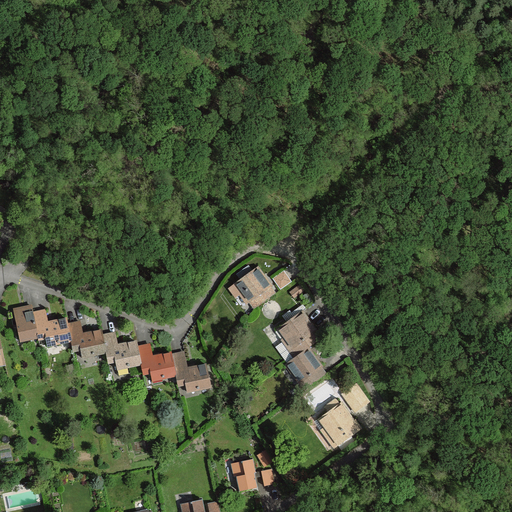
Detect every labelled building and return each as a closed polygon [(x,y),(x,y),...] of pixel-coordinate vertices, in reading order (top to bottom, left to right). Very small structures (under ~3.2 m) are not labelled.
[(257,267),(233,283),(250,309),(274,293),(257,267)] [(275,277),(282,287),(293,280),(286,270),(275,277)] [(31,308),(11,312),(18,343),(36,340),(36,343),(44,341),(46,349),(68,345),(70,355),(80,353),(82,360),(103,356),(105,366),(113,364),(114,372),(138,367),(140,377),(147,375),(149,383),(173,378),(175,388),(183,387),(184,394),(210,388),(205,366),(186,369),(183,352),(152,359),(149,345),(137,348),(136,342),(116,346),(113,334),(102,336),(101,331),(82,335),(79,322),(67,325),(66,319),(48,323),(45,311),(32,314),(31,308)] [(303,311),(275,330),(292,356),(320,337),(303,311)] [(308,351),(284,367),(300,390),(323,374),(308,351)] [(356,385),(342,394),(356,413),(369,404),(356,385)] [(341,405),(318,421),(336,447),(359,431),(341,405)] [(268,449),(259,453),(265,466),(274,462),(268,449)] [(249,462),(231,466),(237,494),(255,490),(249,462)] [(202,511),(200,501),(180,506),(181,511),(202,511)]
